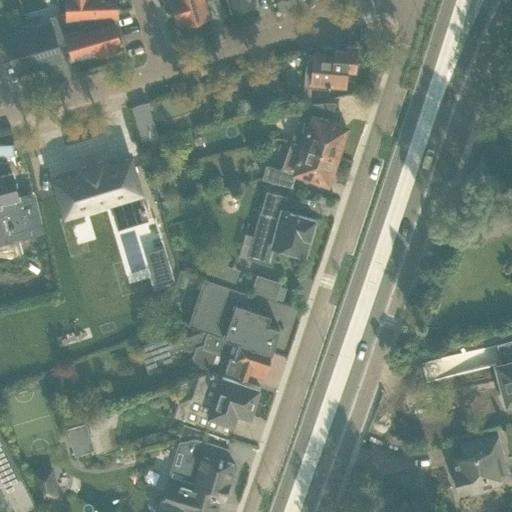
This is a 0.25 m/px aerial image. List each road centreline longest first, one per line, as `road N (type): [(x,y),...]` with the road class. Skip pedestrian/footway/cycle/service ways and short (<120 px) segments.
road 1 (residential): [(323,511),(507,0)]
road 2 (residential): [(424,0),(247,511)]
road 3 (secondary): [(292,511),(436,81)]
road 4 (residential): [(163,71),(344,9),(424,0)]
road 5 (residential): [(0,118),(163,71)]
